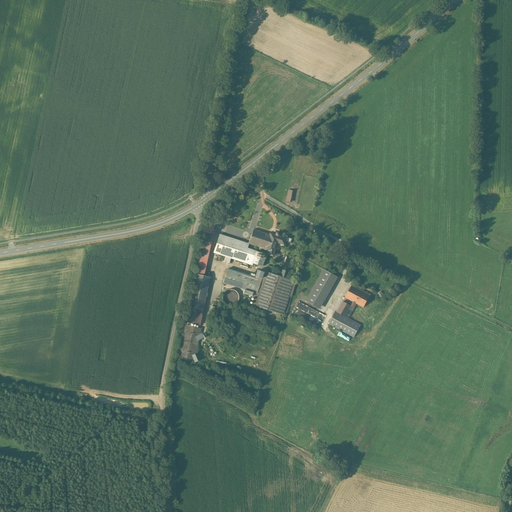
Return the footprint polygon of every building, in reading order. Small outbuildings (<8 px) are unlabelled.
[(297,192),(289,190),(287,201),(295,202),(297,192)] [(246,250),(218,241),(214,253),(252,265),(253,263),(261,266),(266,253),(267,253),(268,250),(265,250),(270,235),(253,229),(249,243),(260,247),(260,248),(258,252),(247,249),(246,250)] [(204,230),(197,262),(204,263),(211,232),(204,230)] [(277,232),(276,233),(275,234),(275,235),(276,235),(276,236),(270,234),(270,235),(265,250),(268,250),(269,251),(268,254),(272,255),(275,247),(275,246),(277,246),(277,245),(283,247),(286,237),(280,235),(281,234),(280,234),(279,234),(279,233),(278,233),(277,233),(277,232)] [(204,263),(197,262),(195,274),(197,275),(203,276),(205,263),(204,263)] [(294,281),(263,271),(263,272),(258,271),(255,277),(228,268),(224,283),(244,290),(253,292),(256,293),(252,305),(283,315),(294,281)] [(324,270),(306,301),(320,309),(338,278),(324,270)] [(203,276),(197,275),(190,307),(202,310),(209,277),(203,276)] [(370,295),(352,285),(345,298),(352,302),(356,304),(363,308),(370,295)] [(227,290),(226,291),(225,292),(224,292),(224,293),(223,294),(223,295),(223,296),(222,297),(222,298),(222,299),(223,300),(223,301),(223,302),(224,302),(225,303),(225,304),(226,304),(227,305),(228,305),(229,305),(231,305),(232,305),(233,305),(234,304),(235,304),(236,303),(237,302),(237,301),(238,300),(238,299),(239,297),(238,295),(238,294),(238,293),(237,293),(237,292),(236,292),(235,291),(234,290),(233,290),(232,290),(231,289),(229,290),(228,290),(227,290)] [(356,304),(352,302),(350,305),(343,301),(337,312),(348,319),(356,304)] [(321,325),(322,320),(310,316),(313,307),(297,302),(293,316),(321,325)] [(337,312),(335,312),(329,324),(353,337),(360,325),(348,319),(337,312)] [(201,329),(186,325),(179,356),(194,360),(201,329)]
